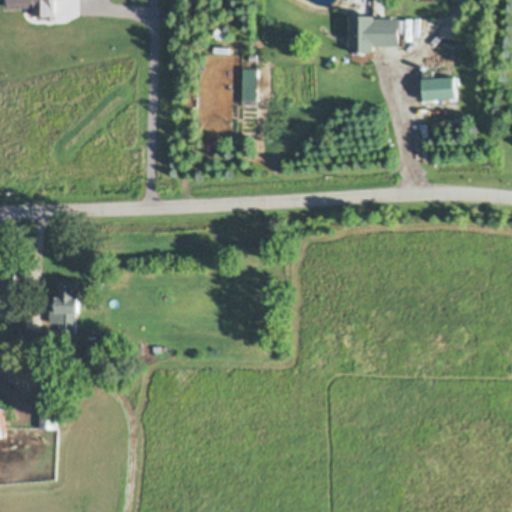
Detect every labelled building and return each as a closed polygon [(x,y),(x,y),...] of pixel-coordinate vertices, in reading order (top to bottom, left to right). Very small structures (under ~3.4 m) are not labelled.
[(64,0),(64,17),(54,17),(54,34),(36,34),(36,25),(7,25),(7,9),(11,9),(10,0),(64,0)] [(385,0),(385,14),(386,16),(388,17),(400,17),(400,21),(375,20),(375,17),(368,17),(368,9),(355,9),(355,17),(354,17),(354,20),(352,20),(352,0),(385,0)] [(368,17),(364,17),(355,17),(355,9),(368,9),(368,17)] [(355,17),(364,17),(368,17),(375,17),(375,20),(400,21),(401,21),(401,45),(375,45),(375,50),(366,53),(366,54),(363,54),(363,53),(354,50),(354,20),(354,17),(355,17)] [(354,50),(363,53),(363,54),(366,54),(366,53),(375,50),(375,60),(354,60),(354,50)] [(436,72),(437,79),(458,78),(459,99),(426,101),(424,80),(425,80),(425,73),(436,72)] [(16,286),(0,286),(1,270),(16,270),(16,286)] [(77,332),(60,331),(60,323),(52,322),(53,310),(59,310),(59,295),(64,295),(64,284),(77,285),(77,296),(81,296),(80,312),(78,312),(77,332)] [(19,350),(20,329),(51,331),(49,352),(19,350)] [(41,428),(42,378),(61,378),(61,428),(41,428)] [(0,409),(7,409),(10,438),(0,439),(0,409)]
